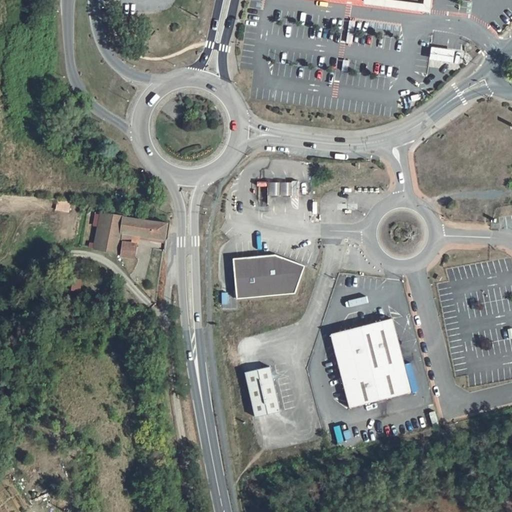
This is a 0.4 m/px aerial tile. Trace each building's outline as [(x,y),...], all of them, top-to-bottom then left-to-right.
[(442,48),(432,47),(430,59),(442,61),(454,63),(455,50),(442,48)] [(292,196),(292,183),(269,182),(269,195),(292,196)] [(133,229),(164,232),(166,215),(97,207),(93,245),(122,249),(122,252),(133,254),(135,240),(131,239),(133,229)] [(299,261),(270,250),(228,253),(230,287),(231,292),(290,288),(299,261)] [(411,394),(395,319),(331,332),(348,408),(411,394)] [(254,418),(281,411),(269,366),(243,373),(254,418)]
